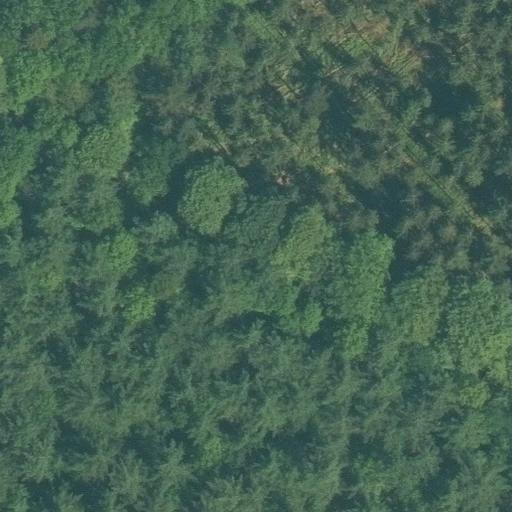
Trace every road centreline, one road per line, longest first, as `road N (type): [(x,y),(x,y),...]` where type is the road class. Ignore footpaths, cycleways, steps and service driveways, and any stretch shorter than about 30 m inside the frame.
road 1 (unclassified): [(511,394),(0,136)]
road 2 (track): [(200,0),(0,102)]
